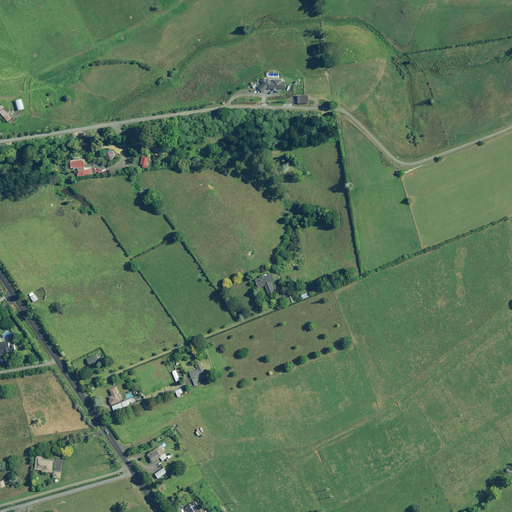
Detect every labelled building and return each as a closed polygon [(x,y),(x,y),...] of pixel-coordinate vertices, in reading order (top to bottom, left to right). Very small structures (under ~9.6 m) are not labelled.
[(282,82),(282,79),(267,79),(259,88),(263,92),(267,89),(273,89),(273,90),(276,90),(276,89),(286,89),(286,82),(282,82)] [(24,109),(22,99),(15,101),(18,111),(24,109)] [(12,118),(0,105),(0,112),(8,121),(12,118)] [(112,150),(111,150),(110,150),(109,150),(108,150),(108,151),(107,151),(106,152),(106,153),(105,154),(105,155),(106,156),(106,157),(106,158),(107,158),(108,159),(109,159),(110,159),(111,159),(112,159),(113,158),(114,158),(114,157),(114,156),(115,156),(115,155),(115,154),(114,153),(114,152),(113,151),(112,151),(112,150)] [(86,167),(85,160),(85,159),(70,161),(70,162),(71,168),(73,168),(73,169),(78,168),(78,173),(77,173),(78,177),(92,175),(91,169),(85,170),(84,168),(86,167)] [(272,281),(275,280),(273,273),(265,276),(265,274),(263,275),(263,276),(255,279),(258,287),(265,285),(268,294),(275,292),(272,281)] [(10,346),(9,342),(0,343),(0,353),(5,353),(10,352),(15,351),(14,345),(10,346)] [(99,359),(97,355),(87,359),(91,366),(98,362),(100,366),(104,363),(102,358),(99,359)] [(205,378),(203,374),(203,373),(205,372),(201,362),(195,364),(197,369),(190,373),(195,386),(202,383),(200,380),(205,378)] [(181,380),(176,370),(172,372),(177,382),(181,380)] [(121,398),(116,387),(109,390),(112,396),(109,397),(110,400),(109,400),(111,405),(112,405),(114,411),(129,405),(126,398),(122,400),(121,398)] [(185,394),(182,388),(175,391),(178,397),(185,394)] [(147,456),(151,461),(153,463),(160,457),(163,461),(168,456),(166,453),(164,451),(165,450),(161,444),(152,451),(147,456)] [(43,457),(36,456),(35,470),(42,470),(42,472),(53,472),(53,460),(43,460),(43,457)] [(167,472),(164,468),(155,474),(158,478),(167,472)] [(201,511),(195,501),(185,507),(187,511),(201,511)]
